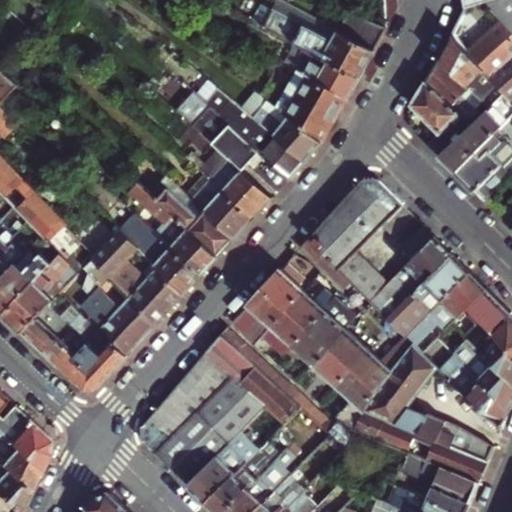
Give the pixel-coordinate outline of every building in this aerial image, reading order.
[(235,0),(231,9),(307,48),(333,62),(361,76),(386,27),(338,8),(329,23),(284,0),(268,0),(265,6),(252,0),(235,0)] [(511,29),(487,0),(484,0),(469,6),(454,35),(497,85),(504,93),(511,102),(511,29)] [(511,0),(487,0),(511,29),(511,0)] [(497,85),(454,35),(441,59),(481,101),(497,85)] [(328,70),(333,62),(307,48),(303,55),(328,70)] [(295,68),(298,63),(280,53),(277,57),(295,68)] [(361,76),(333,62),(328,70),(303,55),(298,63),(295,68),(298,70),(348,100),(361,76)] [(8,59),(1,67),(19,83),(25,76),(8,59)] [(481,101),(441,59),(428,82),(467,123),(485,105),(481,101)] [(1,67),(0,65),(0,103),(7,95),(19,83),(1,67)] [(348,100),(298,70),(284,94),(290,97),(282,111),(287,115),(324,142),(348,100)] [(467,123),(428,82),(413,106),(438,131),(427,143),(439,155),(470,125),(467,123)] [(290,97),(284,94),(276,106),(282,111),(290,97)] [(0,103),(11,116),(20,107),(7,95),(0,103)] [(245,172),(262,154),(214,109),(199,95),(182,114),(219,148),(229,156),(245,172)] [(235,100),(221,115),(262,154),(289,180),(307,160),(260,121),(253,115),(235,100)] [(268,100),(263,105),(280,121),(287,115),(282,111),(276,106),(268,100)] [(324,142),(287,115),(280,121),(263,105),(253,115),(260,121),(307,160),(324,142)] [(439,155),(455,171),(489,136),(503,122),(488,108),(470,125),(439,155)] [(511,176),(511,174),(504,166),(510,160),(511,154),(503,145),(499,145),(489,136),(455,171),(486,202),(511,176)] [(219,148),(200,168),(210,177),(229,156),(219,148)] [(185,154),(194,161),(198,156),(190,149),(185,154)] [(213,179),(254,218),(273,198),(245,172),(229,156),(210,177),(213,179)] [(90,255),(0,159),(0,191),(1,193),(46,241),(54,234),(81,264),(90,255)] [(235,239),(193,200),(187,194),(180,188),(164,172),(146,190),(218,258),(235,239)] [(356,250),(383,223),(403,202),(378,178),(364,179),(308,239),(327,258),(338,268),(356,250)] [(134,212),(171,246),(202,275),(218,258),(146,190),(135,179),(126,190),(141,204),(134,212)] [(213,179),(193,200),(235,239),(254,218),(213,179)] [(185,183),(180,188),(187,194),(192,189),(185,183)] [(383,223),(395,235),(415,214),(403,202),(383,223)] [(511,206),(501,217),(511,228),(511,206)] [(202,275),(171,246),(134,212),(124,222),(119,228),(137,247),(154,265),(184,296),(202,275)] [(405,245),(415,255),(436,235),(425,225),(405,245)] [(117,269),(137,247),(119,228),(91,257),(109,276),(116,283),(123,275),(117,269)] [(411,291),(414,293),(454,253),(436,235),(415,255),(389,282),(370,300),(376,306),(386,316),(411,291)] [(0,283),(19,264),(23,260),(31,252),(17,237),(8,246),(0,254),(0,283)] [(0,254),(8,246),(0,238),(0,254)] [(321,264),(327,258),(308,239),(303,246),(321,264)] [(345,275),(349,280),(368,261),(356,250),(338,268),(345,275)] [(396,326),(407,336),(472,271),(454,253),(414,293),(411,291),(386,316),(396,326)] [(81,264),(80,265),(85,271),(79,285),(86,292),(77,301),(104,329),(109,335),(114,341),(129,357),(157,327),(127,295),(112,311),(93,292),(109,276),(91,257),(90,255),(81,264)] [(0,307),(6,313),(41,275),(52,264),(44,256),(32,268),(28,273),(19,264),(0,283),(0,307)] [(22,328),(45,302),(57,290),(74,272),(59,256),(52,264),(41,275),(6,313),(22,328)] [(339,282),(345,275),(338,268),(327,258),(321,264),(339,282)] [(23,260),(19,264),(28,273),(32,268),(23,260)] [(358,289),(359,290),(378,271),(368,261),(349,280),(352,282),(358,289)] [(306,290),(300,284),(305,278),(288,262),(265,287),(289,308),(306,290)] [(184,296),(154,265),(127,295),(157,327),(161,321),(184,296)] [(359,290),(370,300),(389,282),(378,271),(359,290)] [(464,312),(468,307),(488,288),(472,271),(407,336),(416,346),(423,352),(430,345),(423,338),(439,323),(446,330),(453,322),(464,312)] [(346,288),(352,282),(349,280),(345,275),(339,282),(346,288)] [(352,295),(358,289),(352,282),(346,288),(352,295)] [(263,337),(272,326),(289,308),(265,287),(235,320),(247,337),(252,342),(256,345),(263,337)] [(289,308),(309,326),(335,297),(326,288),(316,299),(306,290),(289,308)] [(511,311),(488,288),(468,307),(481,320),(511,350),(511,311)] [(370,312),(376,306),(370,300),(359,290),(358,289),(352,295),(370,312)] [(330,345),(346,327),(357,315),(337,296),(335,297),(309,326),(330,345)] [(69,346),(79,334),(75,331),(45,302),(22,328),(57,361),(71,347),(69,346)] [(477,325),(481,320),(468,307),(464,312),(477,325)] [(293,344),(309,326),(289,308),(272,326),(293,344)] [(511,380),(511,350),(481,320),(477,325),(486,334),(476,345),(511,380)] [(469,338),(466,335),(453,322),(446,330),(461,346),(469,338)] [(476,345),(486,334),(477,325),(466,335),(469,338),(476,345)] [(99,390),(129,357),(114,341),(101,354),(90,344),(93,341),(79,326),(75,331),(79,334),(69,346),(71,347),(57,361),(88,390),(99,390)] [(263,337),(283,355),(293,344),(272,326),(263,337)] [(314,363),(330,345),(309,326),(293,344),(314,363)] [(416,346),(407,336),(396,326),(390,333),(410,353),(416,346)] [(353,365),(369,347),(346,327),(330,345),(353,365)] [(242,354),(249,346),(228,328),(221,335),(242,354)] [(109,335),(104,329),(93,341),(90,344),(101,354),(114,341),(109,335)] [(270,379),(263,373),(242,354),(221,335),(204,356),(229,379),(264,409),(283,426),(301,407),(294,401),(276,385),(270,379)] [(511,410),(511,406),(511,380),(476,345),(469,338),(461,346),(454,353),(511,410)] [(336,384),(353,365),(330,345),(314,363),(336,384)] [(263,373),(270,365),(249,346),(242,354),(263,373)] [(489,462),(496,445),(464,431),(428,415),(427,417),(407,409),(438,367),(423,352),(416,346),(410,353),(404,358),(394,369),(397,373),(381,391),(365,410),(489,462)] [(381,391),(397,373),(394,369),(404,358),(393,348),(382,359),(369,347),(353,365),(381,391)] [(502,431),(511,410),(454,353),(447,347),(443,351),(451,359),(455,363),(444,374),(502,431)] [(219,389),(229,379),(204,356),(194,367),(219,389)] [(440,369),(444,374),(455,363),(451,359),(440,369)] [(270,379),(276,371),(270,365),(263,373),(270,379)] [(365,410),(381,391),(353,365),(336,384),(365,410)] [(209,399),(219,389),(194,367),(185,378),(209,399)] [(270,379),(276,385),(283,377),(276,371),(270,379)] [(294,401),(301,394),(283,377),(276,385),(294,401)] [(200,409),(209,399),(185,378),(176,388),(200,409)] [(182,465),(196,479),(242,431),(264,409),(229,379),(219,389),(209,399),(200,409),(189,420),(179,430),(169,440),(156,453),(176,472),(182,465)] [(0,387),(0,403),(8,395),(0,387)] [(189,420),(200,409),(176,388),(166,400),(189,420)] [(313,418),(319,410),(301,394),(294,401),(301,407),(313,418)] [(0,403),(0,430),(41,471),(50,455),(52,435),(8,395),(0,403)] [(179,430),(189,420),(166,400),(157,410),(179,430)] [(169,440),(179,430),(157,410),(148,421),(169,440)] [(313,418),(319,424),(326,416),(319,410),(313,418)] [(480,481),(489,462),(365,410),(356,429),(410,452),(480,481)] [(327,430),(334,424),(326,416),(319,424),(327,430)] [(347,449),(353,434),(338,420),(334,424),(327,430),(331,435),(347,449)] [(156,453),(169,440),(148,421),(144,426),(145,442),(156,453)] [(0,459),(32,490),(41,471),(0,430),(0,459)] [(207,503),(245,464),(260,449),(242,431),(196,479),(190,486),(207,503)] [(310,456),(325,471),(347,449),(331,435),(310,456)] [(270,467),(275,463),(260,449),(245,464),(259,478),(270,467)] [(225,511),(255,511),(285,482),(277,473),(292,458),(286,451),(275,463),(270,467),(259,478),(225,511)] [(428,498),(460,511),(467,511),(480,481),(410,452),(405,463),(401,462),(398,469),(420,478),(422,474),(435,480),(428,498)] [(20,511),(32,490),(0,459),(0,493),(19,511),(20,511)] [(207,503),(216,511),(225,511),(259,478),(245,464),(207,503)] [(190,486),(196,479),(182,465),(176,472),(190,486)] [(255,511),(284,511),(302,494),(306,490),(301,486),(296,490),(286,481),(285,482),(255,511)] [(395,503),(399,505),(403,496),(397,493),(400,487),(395,485),(388,500),(395,503)] [(414,511),(460,511),(428,498),(400,487),(397,493),(403,496),(399,505),(414,511)] [(131,511),(111,492),(96,496),(89,510),(90,511),(131,511)] [(284,511),(295,511),(307,500),(302,494),(284,511)] [(414,511),(399,505),(395,503),(391,511),(414,511)]
